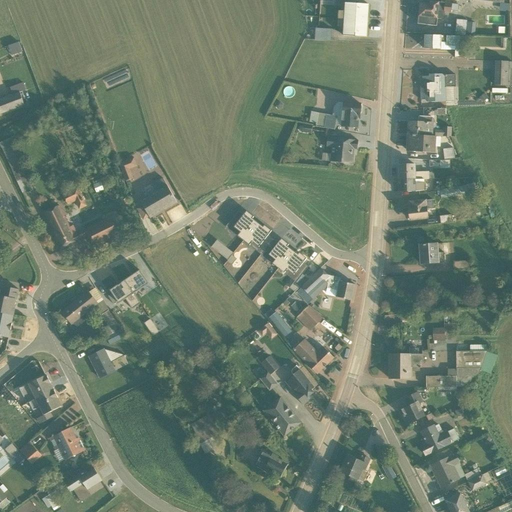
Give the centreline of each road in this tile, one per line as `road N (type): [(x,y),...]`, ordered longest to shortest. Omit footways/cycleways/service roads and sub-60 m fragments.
road 1 (residential): [(49,280),(108,261),(236,192),(278,206),(325,249),(374,259)]
road 2 (tertiary): [(374,259),(392,0)]
road 3 (residential): [(49,339),(125,478),(170,511)]
road 4 (residential): [(346,396),(381,416),(428,511)]
road 5 (tertiary): [(346,396),(374,259)]
road 6 (tertiary): [(298,511),(346,396)]
